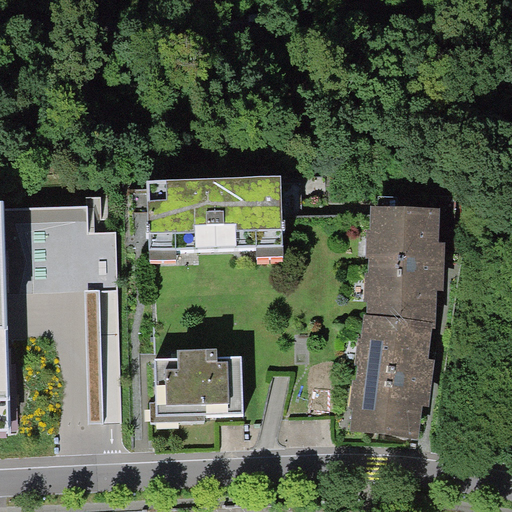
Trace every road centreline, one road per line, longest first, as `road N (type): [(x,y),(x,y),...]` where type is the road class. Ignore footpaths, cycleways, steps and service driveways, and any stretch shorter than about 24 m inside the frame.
road 1 (residential): [(511,484),(389,464),(0,484)]
road 2 (track): [(380,0),(259,26),(0,20)]
